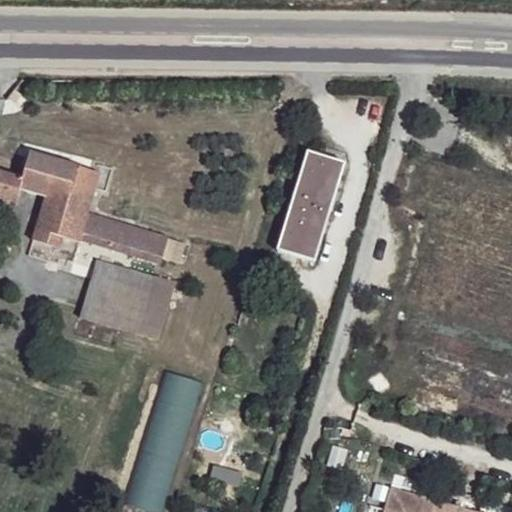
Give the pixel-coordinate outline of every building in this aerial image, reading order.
[(101,172),(30,153),(24,176),(0,172),(0,200),(18,205),(22,195),(47,203),(41,235),(81,247),(84,242),(97,243),(98,239),(164,256),(169,238),(90,215),(101,172)] [(344,164),(307,154),(278,253),(318,264),(344,164)] [(150,292),(91,276),(79,320),(136,334),(150,292)] [(262,327),(240,324),(235,351),(261,352),(262,327)] [(294,366),(275,363),(273,374),(294,378),(294,366)] [(161,511),(163,511),(194,381),(158,372),(128,504),(161,511)] [(470,511),(397,490),(389,511),(470,511)]
